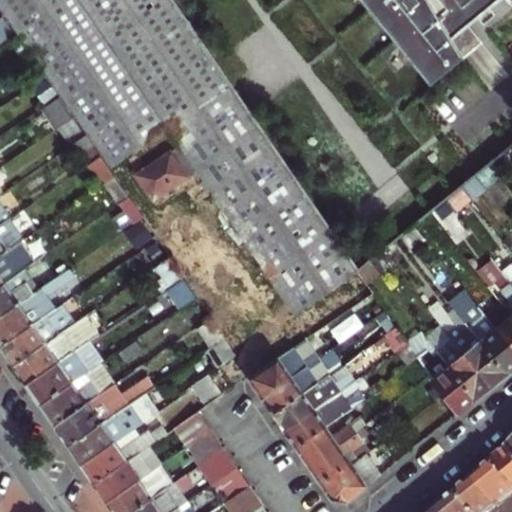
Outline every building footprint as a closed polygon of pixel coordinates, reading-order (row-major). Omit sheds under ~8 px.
[(0,0),(0,1),(4,8),(12,19),(39,0),(0,0)] [(83,0),(39,0),(12,19),(64,95),(78,115),(92,135),(105,155),(110,161),(167,121),(83,0)] [(175,0),(83,0),(167,121),(229,78),(175,0)] [(367,0),(432,80),(484,38),(471,22),(497,0),(367,0)] [(229,78),(167,121),(295,306),(358,265),(229,78)] [(78,115),(64,95),(50,105),(64,125),(78,115)] [(105,155),(92,135),(81,142),(94,163),(105,155)] [(170,147),(136,170),(152,193),(169,181),(186,170),(170,147)] [(105,155),(94,163),(108,183),(119,175),(110,161),(105,155)] [(502,167),(493,156),(477,169),(486,180),(502,167)] [(147,215),(134,196),(126,201),(139,221),(145,217),(147,215)] [(0,226),(15,217),(1,197),(0,197),(0,226)] [(0,256),(13,248),(29,237),(15,217),(0,226),(0,256)] [(159,238),(145,217),(139,221),(128,229),(142,250),(159,238)] [(150,254),(158,266),(171,256),(164,245),(150,254)] [(0,287),(27,269),(13,248),(0,256),(0,287)] [(511,248),(497,260),(511,279),(511,248)] [(0,341),(3,346),(49,314),(58,307),(50,296),(80,275),(73,266),(36,292),(0,316),(0,341)] [(0,316),(36,292),(30,282),(34,279),(27,269),(0,287),(0,316)] [(511,279),(498,291),(511,309),(511,279)] [(511,309),(498,291),(481,304),(511,343),(511,309)] [(511,363),(511,343),(481,304),(474,295),(466,302),(473,311),(466,317),(506,369),(511,363)] [(9,354),(15,364),(65,329),(61,323),(57,326),(49,314),(3,346),(9,354)] [(507,371),(506,369),(466,317),(459,322),(457,319),(454,321),(450,316),(444,321),(450,329),(492,382),(501,376),(507,371)] [(227,337),(215,319),(204,327),(216,345),(227,337)] [(409,339),(398,323),(387,332),(399,347),(410,340),(409,339)] [(469,400),(476,395),(435,341),(425,328),(409,339),(410,340),(435,377),(459,408),(469,400)] [(21,372),(28,383),(62,359),(74,351),(66,339),(70,337),(65,329),(15,364),(21,372)] [(485,388),(492,382),(450,329),(435,341),(476,395),(485,388)] [(230,335),(227,337),(216,345),(210,349),(221,365),(241,351),(230,335)] [(259,387),(264,393),(310,362),(296,343),(251,374),(259,387)] [(269,401),(275,410),(306,390),(322,378),(315,372),(329,362),(323,354),(310,362),(264,393),(269,401)] [(35,392),(42,403),(93,368),(87,359),(70,371),(62,359),(28,383),(35,392)] [(49,413),(56,424),(103,391),(114,384),(100,363),(93,368),(42,403),(49,413)] [(213,370),(197,382),(211,403),(228,392),(213,370)] [(281,419),(286,427),(345,388),(334,370),(322,378),(306,390),(275,410),(281,419)] [(291,435),(297,444),(329,423),(356,406),(345,388),(286,427),(291,435)] [(64,434),(71,445),(123,409),(119,403),(113,407),(103,391),(56,424),(64,434)] [(456,406),(444,392),(433,401),(444,415),(456,406)] [(77,453),(83,462),(130,430),(122,418),(127,415),(129,418),(140,412),(133,402),(123,409),(71,445),(77,453)] [(203,409),(178,426),(191,444),(215,427),(203,409)] [(303,453),(310,463),(361,429),(355,419),(336,433),(329,423),(297,444),(303,453)] [(90,472),(97,482),(152,443),(164,435),(159,427),(145,437),(147,440),(140,445),(130,430),(83,462),(90,472)] [(228,445),(215,427),(191,444),(203,462),(204,461),(228,445)] [(316,473),(322,482),(366,452),(373,447),(361,429),(310,463),(316,473)] [(103,491),(108,500),(143,477),(165,461),(152,443),(97,482),(103,491)] [(499,455),(511,471),(511,444),(508,448),(499,455)] [(240,464),(228,445),(204,461),(217,480),(240,464)] [(366,452),(322,482),(327,489),(331,495),(347,498),(381,471),(366,452)] [(505,500),(511,509),(511,471),(499,455),(490,462),(478,472),(492,488),(497,484),(507,498),(505,500)] [(253,483),(240,464),(217,480),(230,499),(253,483)] [(169,511),(183,503),(175,490),(179,487),(181,490),(196,479),(190,471),(171,484),(130,511),(169,511)] [(462,485),(483,511),(492,511),(496,509),(498,511),(511,511),(511,509),(505,500),(507,498),(497,484),(492,488),(478,472),(471,478),(462,485)] [(115,509),(117,511),(130,511),(171,484),(168,480),(165,482),(161,477),(149,486),(143,477),(108,500),(115,509)] [(252,511),(267,503),(253,483),(230,499),(223,504),(228,511),(252,511)] [(483,511),(462,485),(451,494),(441,501),(449,511),(483,511)] [(427,511),(449,511),(441,501),(432,509),(427,511)] [(211,511),(212,511),(209,506),(199,511),(189,511),(183,503),(169,511),(211,511)] [(272,511),(267,503),(252,511),(272,511)]
